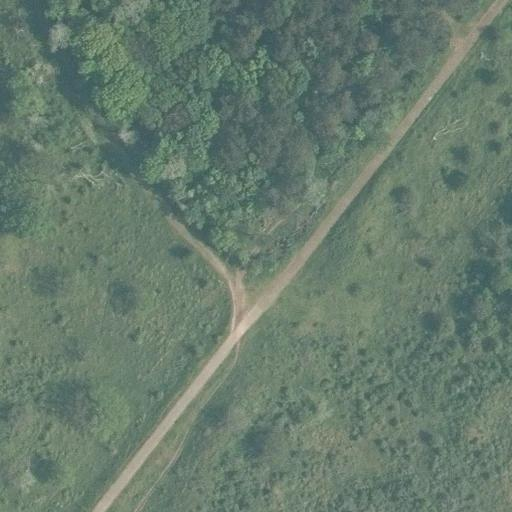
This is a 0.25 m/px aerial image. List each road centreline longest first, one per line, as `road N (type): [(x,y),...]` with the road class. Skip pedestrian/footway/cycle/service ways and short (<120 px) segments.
road 1 (unclassified): [(94,511),(503,0)]
road 2 (unknown): [(392,0),(241,269),(239,299)]
road 3 (unknown): [(239,329),(242,355),(135,511)]
